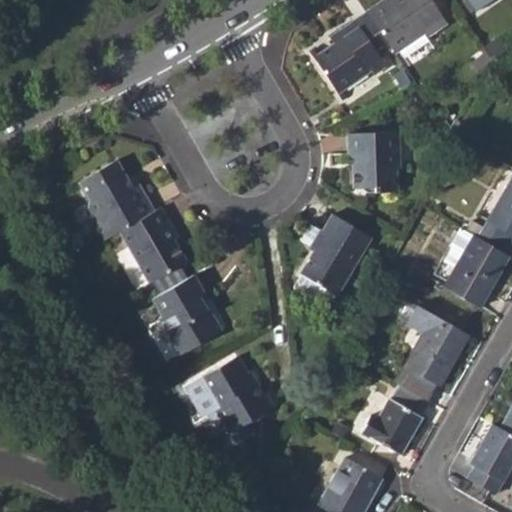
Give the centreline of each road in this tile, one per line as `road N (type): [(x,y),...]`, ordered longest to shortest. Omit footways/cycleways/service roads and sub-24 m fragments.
road 1 (tertiary): [(255,0),(132,73),(0,136)]
road 2 (residential): [(456,511),(426,483),(432,462),(511,325)]
